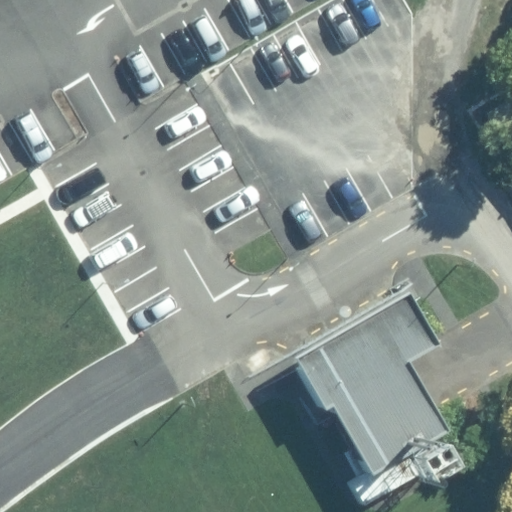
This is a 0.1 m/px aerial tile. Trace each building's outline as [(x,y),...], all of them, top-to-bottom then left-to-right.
[(247,129),(243,123),(217,76),(188,92),(217,145),(247,129)] [(511,167),(511,90),(481,105),(511,167)] [(73,340),(78,337),(124,311),(104,276),(53,305),(73,340)] [(395,286),(390,289),(283,353),(313,402),(318,399),(356,463),(391,442),(412,478),(442,460),(427,435),(442,426),(400,357),(428,341),(395,286)] [(100,386),(107,381),(145,357),(126,326),(80,355),(100,386)]
